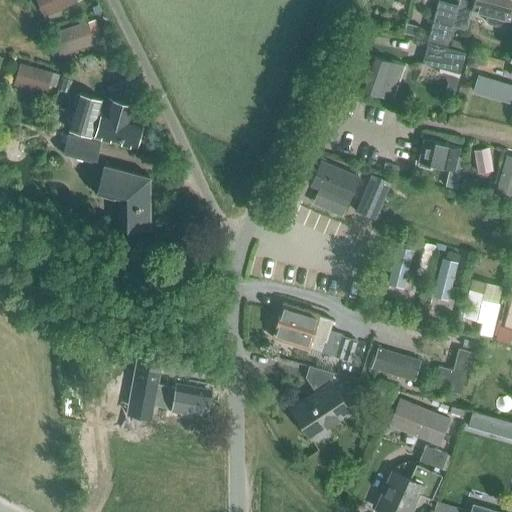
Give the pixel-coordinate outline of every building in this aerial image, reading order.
[(37,0),(45,15),(72,2),(75,0),(37,0)] [(99,12),(104,10),(105,9),(100,0),(99,0),(94,3),(99,12)] [(445,47),(450,29),(451,29),(457,5),(438,0),(426,42),(445,47)] [(511,0),(458,0),(457,5),(451,29),(464,33),(470,11),(486,16),(484,23),(486,26),(498,29),(501,27),(503,20),(509,22),(511,8),(511,0)] [(85,23),(54,34),(61,54),(90,44),(101,40),(95,21),(85,23)] [(451,40),(450,45),(466,50),(467,45),(451,40)] [(445,91),(453,93),(464,52),(445,47),(426,42),(420,63),(438,68),(437,75),(443,77),(447,83),(445,91)] [(480,64),(482,57),(469,54),(466,66),(473,68),(480,64)] [(359,88),(387,98),(389,92),(393,94),(403,66),(370,55),(359,88)] [(20,64),(14,84),(45,93),(50,73),(20,64)] [(511,84),(477,74),(471,93),(508,104),(511,89),(511,84)] [(79,91),(68,129),(91,135),(96,118),(95,118),(101,98),(79,91)] [(102,119),(96,118),(91,135),(134,148),(138,136),(141,134),(143,129),(141,126),(142,121),(131,118),(134,106),(108,98),(102,119)] [(0,103),(0,114),(5,117),(9,107),(0,103)] [(55,131),(60,116),(49,113),(45,128),(55,131)] [(95,163),(100,143),(67,135),(63,154),(95,163)] [(453,169),(459,147),(425,138),(422,151),(421,152),(419,159),(420,160),(427,162),(428,161),(434,163),(433,164),(453,169)] [(488,147),(472,150),(476,173),(492,170),(488,147)] [(495,191),(506,194),(511,195),(511,156),(506,155),(496,187),(495,191)] [(309,184),(318,188),(316,194),(345,207),(358,176),(320,160),(309,184)] [(119,200),(119,229),(150,229),(150,177),(103,164),(95,194),(119,200)] [(355,211),(374,219),(389,182),(371,174),(355,211)] [(460,177),(456,191),(474,195),(477,181),(460,177)] [(486,184),(484,194),(494,197),(495,191),(496,187),(486,184)] [(506,194),(495,191),(494,197),(492,202),(503,204),(506,194)] [(424,242),(415,273),(425,276),(434,245),(424,242)] [(397,246),(388,284),(402,287),(412,250),(397,246)] [(442,258),(432,296),(447,299),(457,262),(442,258)] [(490,292),(471,288),(466,309),(471,310),(469,318),(481,321),(478,332),(489,335),(496,306),(487,304),(490,292)] [(511,293),(503,327),(511,329),(511,293)] [(332,320),(317,316),(318,314),(283,303),(272,337),(307,348),(308,346),(320,350),(323,341),(325,341),(332,320)] [(341,335),(334,357),(350,362),(357,339),(341,335)] [(464,338),(462,346),(472,348),(474,341),(464,338)] [(112,345),(109,358),(126,361),(129,348),(112,345)] [(414,381),(420,359),(377,346),(370,369),(414,381)] [(458,348),(453,369),(437,366),(431,386),(460,394),(463,386),(466,387),(469,374),(475,353),(458,348)] [(331,378),(333,372),(308,366),(305,377),(313,390),(331,378)] [(131,401),(205,414),(209,391),(176,385),(175,387),(157,384),(159,372),(137,368),(131,401)] [(388,389),(365,383),(360,401),(383,407),(388,389)] [(332,384),(320,392),(291,410),(309,437),(349,410),(332,384)] [(449,419),(398,398),(388,424),(438,444),(449,419)] [(448,405),(446,404),(439,402),(439,403),(437,409),(445,412),(448,405)] [(372,405),(367,420),(380,424),(385,409),(372,405)] [(463,409),(462,409),(451,405),(448,414),(461,417),(463,409)] [(471,411),(466,427),(480,431),(511,439),(511,422),(484,415),(471,411)] [(425,446),(419,460),(441,468),(447,454),(425,446)] [(410,480),(393,472),(376,509),(383,511),(408,511),(417,493),(430,498),(441,475),(417,465),(410,480)]
